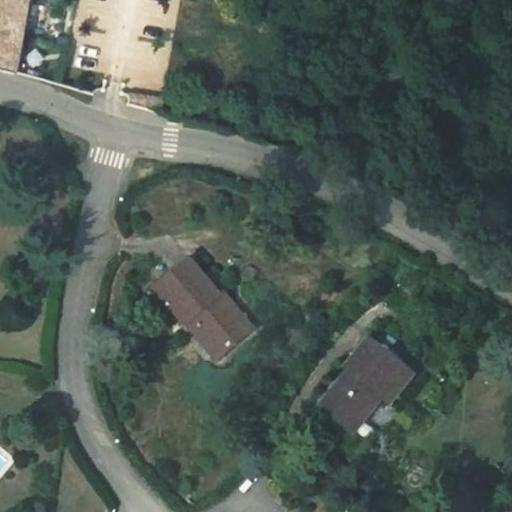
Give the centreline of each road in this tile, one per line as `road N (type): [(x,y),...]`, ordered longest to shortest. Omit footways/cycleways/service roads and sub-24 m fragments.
road 1 (unclassified): [(511,286),(318,187),(236,156),(113,130)]
road 2 (residential): [(113,130),(72,319),(71,377),(93,437),(153,511)]
road 3 (unclassified): [(113,130),(0,88)]
